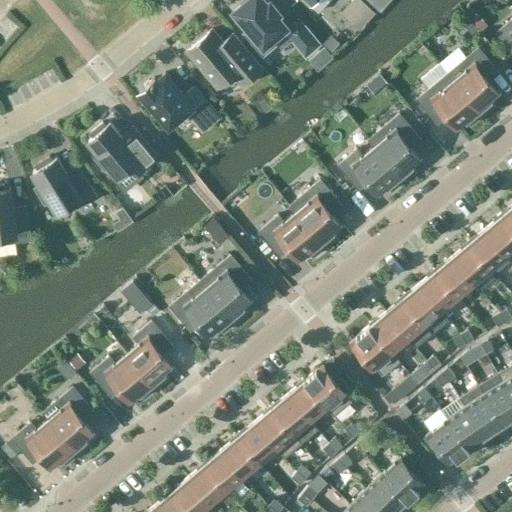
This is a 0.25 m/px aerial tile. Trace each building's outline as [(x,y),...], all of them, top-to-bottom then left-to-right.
[(246,0),(235,9),(251,28),(246,32),(250,37),(259,48),(262,52),(267,48),(267,49),(277,41),(282,47),(293,38),(305,53),(317,43),(298,20),(287,30),(285,26),(286,26),(276,14),(278,12),(270,1),(267,3),(264,0),(246,0)] [(363,0),(353,0),(342,12),(360,29),(375,11),(363,0)] [(376,0),(373,5),(379,10),(387,0),(376,0)] [(318,1),(305,15),(313,22),(327,8),(318,1)] [(479,17),(473,22),(478,28),(484,23),(479,17)] [(511,17),(496,31),(511,50),(511,17)] [(233,73),(242,84),(262,67),(234,32),(232,33),(236,38),(229,44),(227,42),(223,41),(212,28),(187,49),(217,86),(233,73)] [(485,75),(495,67),(478,46),(448,72),(483,114),(495,104),(491,99),(499,92),(485,75)] [(323,48),(309,60),(318,71),(332,58),(323,48)] [(139,89),(169,125),(192,106),(208,126),(221,115),(195,85),(184,94),(165,72),(156,79),(154,77),(139,89)] [(471,124),(483,114),(448,72),(417,97),(434,118),(445,109),(459,126),(467,119),(471,124)] [(420,158),(406,141),(416,133),(399,112),(369,138),(404,180),(416,170),(412,165),(420,158)] [(93,136),(88,140),(98,151),(93,155),(105,170),(110,165),(111,167),(104,173),(109,179),(113,176),(124,190),(142,174),(138,169),(155,154),(136,132),(126,141),(110,122),(106,125),(103,121),(90,132),(93,136)] [(392,190),(404,180),(369,138),(368,138),(374,145),(362,154),(357,148),(338,163),(356,184),(366,175),(380,192),(388,185),(392,190)] [(40,184),(35,187),(45,204),(50,200),(57,210),(71,201),(76,209),(97,196),(81,171),(70,178),(57,157),(52,160),(49,156),(35,164),(37,169),(33,172),(40,184)] [(341,224),(327,207),(338,199),(320,178),(290,204),(325,246),(337,236),(333,231),(341,224)] [(0,243),(30,240),(27,211),(13,212),(10,188),(4,188),(4,184),(0,184),(0,243)] [(117,208),(132,217),(141,202),(126,193),(117,208)] [(313,256),(325,246),(290,204),(289,204),(295,211),(283,221),(278,214),(260,229),(277,250),(287,241),(301,258),(309,251),(313,256)] [(511,226),(511,204),(502,214),(511,226)] [(509,255),(511,252),(511,226),(502,214),(486,227),(509,255)] [(222,227),(213,235),(221,244),(230,236),(222,227)] [(492,269),(509,255),(486,227),(469,241),(492,269)] [(265,241),(258,247),(265,255),(272,249),(265,241)] [(476,283),(492,269),(469,241),(452,255),(476,283)] [(251,299),(237,283),(248,274),(231,253),(200,279),(235,321),(247,311),(243,306),(251,299)] [(459,297),(476,283),(452,255),(436,269),(459,297)] [(442,311),(459,297),(436,269),(419,283),(442,311)] [(224,331),(235,321),(200,279),(170,304),(187,325),(197,316),(211,333),(220,326),(224,331)] [(427,324),(442,311),(419,283),(402,297),(432,333),(433,332),(427,324)] [(125,292),(130,298),(139,291),(134,284),(125,292)] [(417,346),(432,333),(402,297),(386,311),(409,339),(410,338),(417,346)] [(153,315),(158,310),(152,303),(147,308),(153,315)] [(499,311),(505,321),(511,317),(511,316),(507,307),(499,311)] [(392,353),(393,352),(409,339),(386,311),(369,325),(392,353)] [(498,325),(505,321),(499,311),(492,315),(498,325)] [(166,318),(160,323),(166,331),(173,326),(166,318)] [(173,365),(158,348),(169,340),(152,319),(133,335),(139,341),(127,351),(157,387),(169,377),(164,372),(173,365)] [(400,360),(393,352),(392,353),(369,325),(352,338),(366,355),(361,359),(370,369),(374,365),(376,366),(382,374),(400,360)] [(466,342),(474,338),(468,328),(461,332),(466,342)] [(459,346),(466,342),(461,332),(453,336),(459,346)] [(486,352),(494,348),(488,338),(481,342),(486,352)] [(479,356),(486,352),(481,342),(473,346),(479,356)] [(145,397),(157,387),(127,351),(115,361),(109,355),(91,370),(108,391),(118,382),(133,399),(141,392),(145,397)] [(435,368),(441,363),(433,353),(427,359),(435,368)] [(85,363),(77,354),(70,361),(77,369),(85,363)] [(332,356),(325,361),(336,373),(342,368),(332,356)] [(420,364),(410,373),(418,382),(428,374),(435,368),(427,359),(420,364)] [(511,362),(497,372),(502,380),(511,395),(511,362)] [(344,390),(349,386),(340,376),(335,380),(322,364),(304,379),(327,407),(334,414),(352,399),(344,390)] [(449,380),(456,375),(448,365),(441,371),(449,380)] [(442,385),(449,380),(441,371),(435,376),(442,385)] [(412,388),(418,382),(410,373),(404,378),(412,388)] [(312,420),(327,407),(304,379),(288,392),(312,420)] [(504,422),(511,417),(511,395),(502,380),(484,391),(504,422)] [(460,396),(465,404),(486,434),(504,422),(484,391),(478,383),(460,396)] [(94,431),(80,414),(90,406),(73,385),(55,401),(60,407),(48,417),(78,453),(90,443),(86,438),(94,431)] [(425,400),(431,395),(424,385),(417,391),(425,400)] [(296,433),(312,420),(288,392),(272,405),(296,433)] [(398,407),(398,412),(403,418),(411,411),(404,402),(398,407)] [(469,446),(486,434),(465,404),(447,417),(469,446)] [(302,441),(296,433),(272,405),(255,420),(278,448),(284,456),(302,441)] [(66,463),(78,453),(48,417),(36,427),(31,421),(12,436),(29,457),(39,448),(54,465),(62,458),(66,463)] [(451,459),(469,446),(447,417),(429,431),(430,432),(425,436),(433,447),(438,443),(451,459)] [(262,462),(278,448),(255,420),(239,434),(262,462)] [(353,437),(360,431),(352,422),(345,427),(353,437)] [(383,424),(372,433),(379,442),(390,433),(383,424)] [(245,476),(262,462),(239,434),(222,448),(245,476)] [(337,450),(343,445),(335,436),(329,441),(337,450)] [(11,437),(2,445),(12,457),(21,450),(11,437)] [(363,452),(370,446),(362,437),(356,442),(363,452)] [(330,456),(337,450),(329,441),(322,447),(330,456)] [(228,490),(245,476),(222,448),(205,462),(228,490)] [(346,466),(352,461),(344,452),(338,457),(346,466)] [(409,467),(414,462),(405,452),(400,456),(399,456),(382,471),(407,498),(423,483),(409,467)] [(339,472),(346,466),(338,457),(331,463),(339,472)] [(212,503),(228,490),(205,462),(189,475),(212,503)] [(306,477),(308,474),(311,470),(302,463),(296,470),(306,477)] [(301,484),(306,477),(296,470),(291,476),(301,484)] [(391,511),(392,511),(407,498),(382,471),(366,487),(391,511)] [(201,511),(212,503),(189,475),(172,489),(190,511),(201,511)] [(312,498),(317,492),(308,484),(302,491),(312,498)] [(358,511),(391,511),(366,487),(349,503),(358,511)] [(162,511),(190,511),(172,489),(155,503),(162,511)] [(307,505),(312,498),(302,491),(297,497),(307,505)] [(278,511),(284,505),(274,497),(269,504),(278,511)] [(162,511),(155,503),(145,511),(162,511)] [(358,511),(349,503),(341,511),(358,511)]
